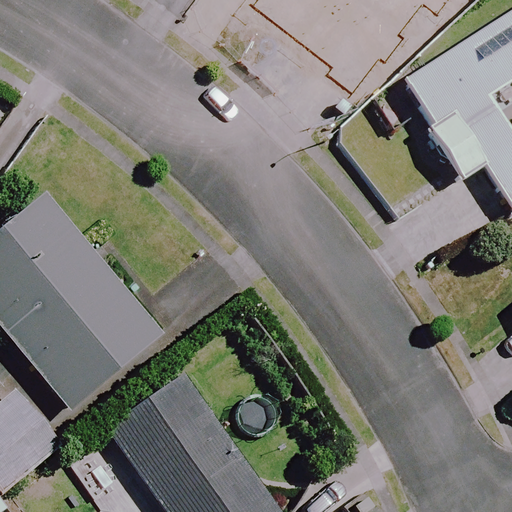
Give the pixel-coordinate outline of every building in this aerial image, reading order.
[(294,0),(327,25),(319,36),(373,79),(435,0),(294,0)] [(511,13),(389,93),(451,191),(474,177),(498,215),(511,206),(511,13)] [(152,343),(38,203),(0,233),(0,346),(59,419),(152,343)] [(511,278),(503,286),(511,295),(511,278)] [(261,511),(175,383),(99,435),(150,511),(261,511)] [(0,498),(55,453),(9,396),(0,403),(0,498)]
